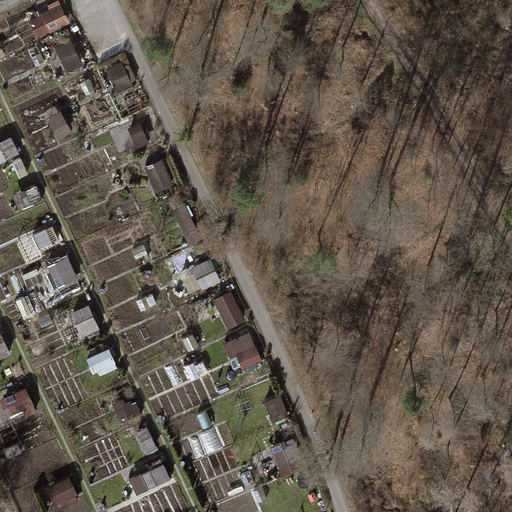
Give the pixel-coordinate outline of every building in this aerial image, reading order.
[(61,3),(42,12),(51,31),(71,21),(61,3)] [(84,64),(72,38),(56,46),(69,71),(84,64)] [(122,60),(106,67),(118,91),(133,83),(132,80),(137,78),(129,63),(125,65),(122,60)] [(61,109),(47,116),(59,138),(73,130),(61,109)] [(141,120),(128,126),(137,145),(149,140),(146,132),(149,131),(145,123),(142,124),(141,120)] [(0,162),(20,152),(12,136),(0,141),(0,162)] [(163,157),(145,166),(156,191),(175,183),(163,157)] [(186,204),(174,210),(191,243),(202,238),(186,204)] [(55,223),(36,232),(46,253),(65,244),(55,223)] [(77,275),(68,256),(47,266),(56,285),(77,275)] [(211,257),(193,266),(203,289),(222,280),(211,257)] [(233,284),(215,294),(232,324),(249,314),(233,284)] [(89,304),(72,312),(84,336),(101,328),(89,304)] [(1,331),(0,331),(0,357),(11,352),(1,331)] [(246,369),(262,361),(247,331),(231,339),(246,369)] [(109,347),(87,357),(94,372),(116,362),(109,347)] [(27,387),(5,396),(12,413),(34,404),(27,387)] [(124,397),(113,403),(122,422),(142,413),(136,401),(133,403),(131,399),(126,402),(124,397)] [(148,425),(137,431),(144,447),(141,448),(143,452),(146,451),(147,453),(158,448),(148,425)] [(285,439),(270,446),(278,465),(294,458),(285,439)] [(141,472),(130,477),(138,494),(171,478),(164,462),(141,473),(141,472)] [(69,475),(47,486),(56,505),(61,502),(64,509),(79,501),(76,495),(78,494),(69,475)]
